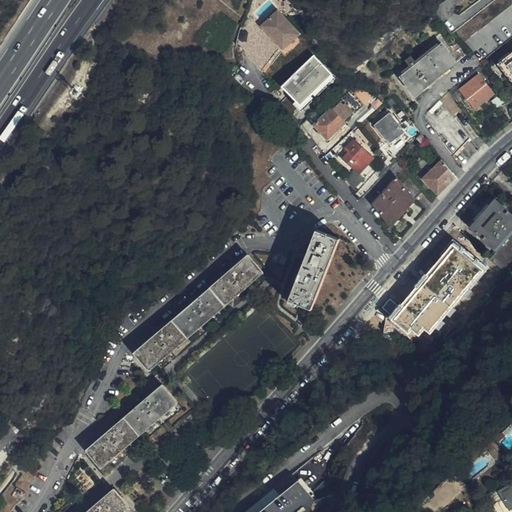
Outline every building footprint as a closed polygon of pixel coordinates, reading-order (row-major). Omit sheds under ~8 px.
[(511,0),(499,0),(457,33),(465,44),(511,7),(511,0)] [(293,32),(262,7),(260,35),(278,50),(293,32)] [(442,45),(418,65),(412,69),(401,78),(416,95),(457,63),(442,45)] [(315,54),(281,86),(303,109),(337,77),(315,54)] [(511,55),(499,65),(511,81),(511,55)] [(412,69),(418,65),(413,59),(408,63),(412,69)] [(494,94),(479,75),(460,91),(475,110),(494,94)] [(351,91),(363,105),(369,99),(351,80),(327,102),(333,108),(351,91)] [(327,139),(363,105),(351,91),(333,108),(314,125),(327,139)] [(464,110),(450,92),(423,117),(454,154),(471,138),(453,117),(459,112),(460,113),(464,110)] [(403,132),(389,115),(375,125),(390,143),(403,132)] [(373,157),(352,139),(344,147),(348,151),(342,158),(358,173),(373,157)] [(424,179),(437,193),(446,184),(455,176),(442,160),(424,179)] [(391,226),(423,191),(403,167),(372,203),(391,226)] [(496,251),(489,258),(505,274),(511,265),(511,215),(494,199),(483,213),(471,227),(496,251)] [(452,224),(447,231),(456,239),(461,233),(452,224)] [(317,231),(304,262),(308,263),(292,301),(313,309),(340,239),(317,231)] [(446,254),(436,243),(435,242),(431,247),(442,258),(446,254)] [(467,262),(477,252),(468,242),(461,249),(459,247),(454,253),(459,257),(460,256),(467,262)] [(411,341),(475,270),(446,244),(381,312),(411,341)] [(151,369),(263,272),(247,255),(135,352),(151,369)] [(308,263),(304,262),(289,300),(292,301),(308,263)] [(487,294),(470,312),(475,317),(493,299),(487,294)] [(102,466),(174,404),(177,401),(163,384),(158,388),(88,450),(102,466)] [(8,423),(0,432),(0,452),(19,432),(8,423)] [(499,448),(494,440),(488,444),(493,452),(499,448)] [(302,511),(315,502),(299,482),(260,511),(302,511)] [(511,511),(511,486),(511,484),(498,492),(503,500),(494,505),(497,511),(511,511)] [(16,489),(11,495),(19,502),(24,496),(16,489)] [(122,511),(129,507),(114,490),(87,511),(122,511)] [(503,500),(498,492),(487,498),(492,506),(494,505),(503,500)]
